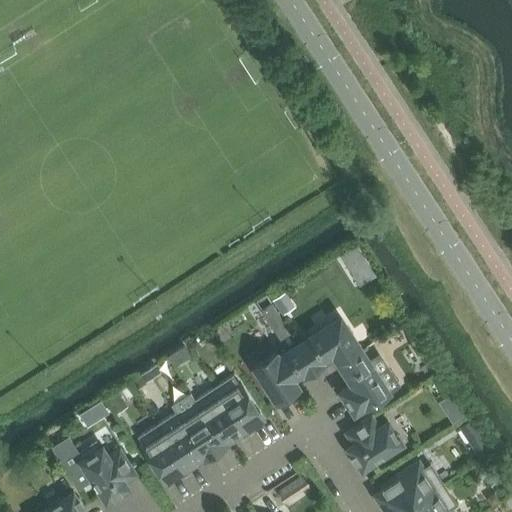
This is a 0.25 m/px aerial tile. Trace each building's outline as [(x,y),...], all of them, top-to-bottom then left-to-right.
[(349,267),(364,257),(356,245),(341,255),(349,267)] [(285,289),(272,298),(282,312),(295,304),(285,289)] [(361,349),(339,316),(298,343),(314,367),(325,360),(323,357),(332,351),(339,363),(361,349)] [(288,328),(278,335),(287,350),(291,347),(298,343),(288,328)] [(203,345),(199,339),(197,336),(190,341),(192,344),(195,349),(203,345)] [(301,372),(303,374),(314,367),(298,343),(291,347),(287,350),(278,355),(275,352),(254,366),(276,400),(298,386),(292,377),(301,372)] [(388,366),(377,373),(361,349),(339,363),(352,383),(340,390),(354,412),(366,404),(366,405),(388,390),(389,391),(400,384),(388,366)] [(169,353),(167,355),(168,357),(169,359),(173,365),(180,360),(176,354),(174,350),(169,353)] [(155,362),(147,367),(153,375),(161,370),(156,362),(155,362)] [(153,375),(147,367),(140,372),(146,380),(153,375)] [(233,374),(215,386),(219,393),(243,431),(245,429),(255,423),(254,421),(262,416),(238,380),(237,381),(233,374)] [(243,431),(219,393),(214,386),(195,399),(225,445),(227,444),(226,442),(235,436),(243,431)] [(129,405),(118,389),(105,398),(115,414),(129,405)] [(465,414),(451,393),(442,398),(456,420),(465,414)] [(99,398),(88,404),(91,408),(97,418),(107,411),(101,401),(99,398)] [(225,445),(195,399),(176,411),(206,458),(225,445)] [(206,458),(176,411),(157,424),(186,468),(194,463),(194,462),(203,457),(204,459),(206,458)] [(346,431),(354,443),(347,447),(352,453),(350,455),(355,463),(357,462),(362,468),(374,461),(374,462),(384,456),(383,454),(402,442),(388,420),(378,427),(371,416),(346,431)] [(183,469),(184,469),(186,468),(157,424),(138,436),(143,442),(141,443),(164,479),(172,474),(174,476),(183,469)] [(67,436),(52,445),(79,486),(90,479),(97,489),(99,489),(101,493),(106,500),(113,496),(114,498),(123,492),(121,491),(128,486),(124,480),(135,473),(135,472),(119,448),(108,456),(102,446),(100,447),(96,441),(78,453),(67,436)] [(492,450),(486,441),(474,448),(480,457),(492,450)] [(384,508),(390,505),(394,511),(398,511),(442,483),(430,464),(422,469),(418,462),(404,471),(404,470),(392,477),(394,480),(374,493),(384,508)] [(300,477),(280,490),(288,502),(308,489),(300,477)] [(451,511),(448,507),(455,502),(442,483),(398,511),(451,511)] [(86,511),(83,506),(85,505),(79,496),(77,498),(73,491),(61,499),(60,497),(50,504),(51,505),(40,511),(86,511)] [(500,500),(494,492),(489,495),(488,500),(491,505),(500,500)]
